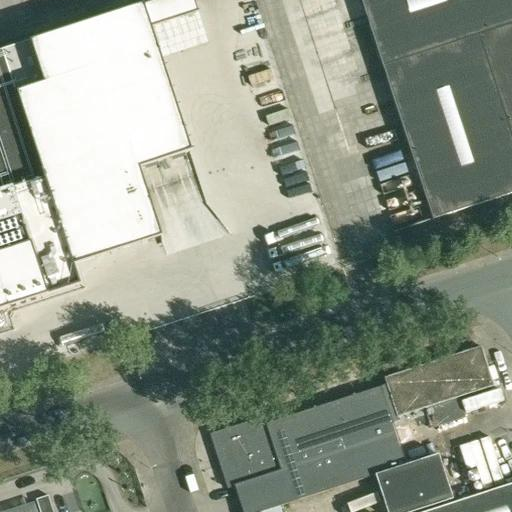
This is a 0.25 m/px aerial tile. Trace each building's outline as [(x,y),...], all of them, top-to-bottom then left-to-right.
[(0,309),(76,285),(69,264),(156,235),(134,166),(186,149),(146,26),(193,11),(189,0),(153,0),(26,42),(1,50),(0,50),(0,309)] [(349,84),(381,73),(365,27),(350,33),(337,0),(288,0),(299,30),(308,27),(317,53),(308,57),(323,97),(329,95),(336,115),(357,107),(349,84)] [(511,0),(361,0),(433,220),(511,194),(511,0)] [(373,147),(388,144),(385,126),(370,129),(373,147)] [(414,511),(452,500),(438,455),(406,466),(394,427),(426,417),(430,429),(465,418),(459,398),(493,387),(485,362),(480,348),(384,379),(386,386),(268,424),(265,417),(210,435),(227,490),(234,488),(242,511),(263,511),(375,476),(386,511),(414,511)] [(499,390),(461,402),(465,414),(502,401),(499,390)] [(511,511),(511,484),(426,511),(511,511)]
